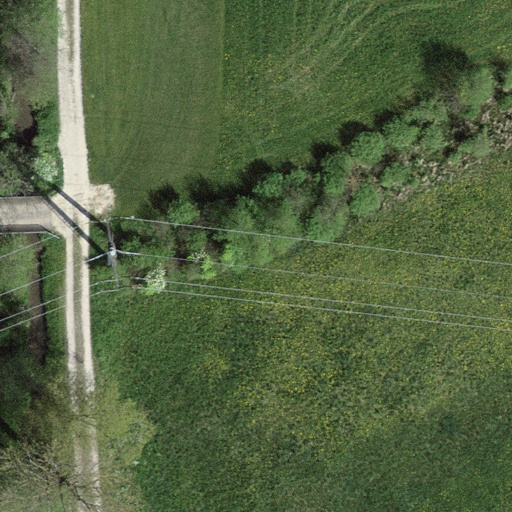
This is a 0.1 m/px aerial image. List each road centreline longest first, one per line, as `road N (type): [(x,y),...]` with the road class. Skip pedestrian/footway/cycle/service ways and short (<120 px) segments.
road 1 (track): [(94,511),(71,206)]
road 2 (track): [(71,206),(71,0)]
